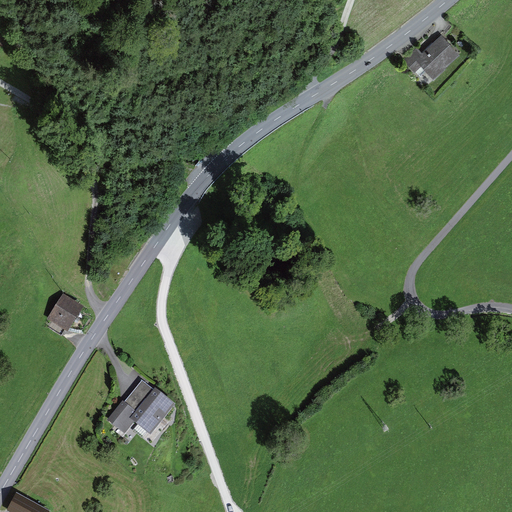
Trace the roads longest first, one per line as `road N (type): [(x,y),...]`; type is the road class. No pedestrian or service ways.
road 1 (secondary): [(0,492),(105,317),(220,160),(445,0)]
road 2 (track): [(159,237),(171,257),(161,316),(231,511)]
road 3 (residential): [(511,152),(420,256),(410,282),(430,310),(511,304)]
road 4 (unknown): [(105,317),(83,275),(91,195),(82,155),(56,116),(9,90)]
